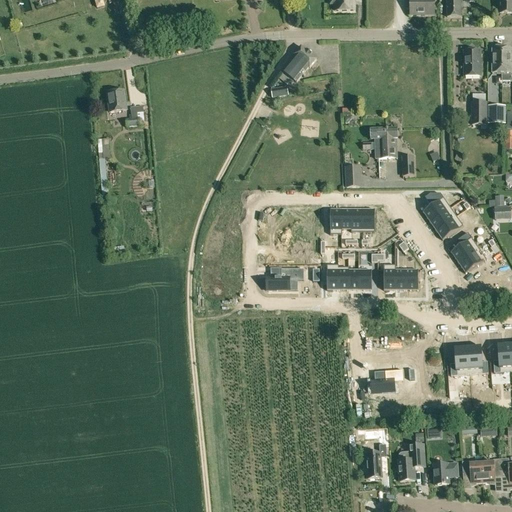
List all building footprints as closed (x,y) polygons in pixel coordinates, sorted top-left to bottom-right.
[(95,0),(89,0),(84,1),(86,14),(97,13),(95,0)] [(335,11),(354,11),(353,0),(330,0),(331,4),(335,4),(335,11)] [(409,0),(410,16),(434,15),(433,0),(409,0)] [(439,0),(440,0),(441,0),(446,0),(447,18),(461,17),(460,0),(439,0)] [(511,0),(499,0),(500,14),(511,14),(511,0)] [(310,55),(307,53),(301,48),(294,56),(295,57),(282,72),(284,74),(279,79),(287,85),(292,80),(296,83),(308,68),(309,69),(316,60),(310,55)] [(492,74),(502,74),(502,48),(492,48),(492,74)] [(502,48),(502,74),(502,82),(510,82),(510,74),(511,74),(511,48),(502,48)] [(480,51),(464,52),(464,77),(481,77),(480,51)] [(271,90),(272,99),(288,97),(287,87),(271,90)] [(126,111),(126,109),(124,91),(107,94),(110,113),(115,113),(126,111)] [(487,126),(487,103),(486,103),(473,103),(471,103),(471,127),(487,126)] [(142,107),(126,109),(126,111),(127,115),(125,115),(126,129),(144,126),(142,107)] [(488,125),(505,125),(505,107),(488,107),(488,125)] [(375,144),(375,150),(375,160),(384,160),(384,146),(386,145),(385,130),(384,130),(370,130),(371,140),(375,140),(375,144)] [(384,146),(384,160),(397,159),(396,139),(397,139),(397,130),(385,130),(386,145),(384,146)] [(102,198),(108,197),(105,160),(103,160),(102,140),(98,141),(102,198)] [(414,177),(413,157),(402,158),(402,177),(414,177)] [(346,189),(361,189),(360,167),(345,168),(346,189)] [(430,224),(447,212),(439,202),(423,213),(430,224)] [(511,220),(510,208),(494,209),(495,222),(511,220)] [(341,231),(341,211),(330,211),(330,231),(341,231)] [(341,231),(352,231),(351,211),(341,211),(341,231)] [(362,231),(362,211),(351,211),(352,231),(362,231)] [(375,231),(375,211),(362,211),(362,231),(375,231)] [(430,224),(436,232),(453,221),(447,212),(430,224)] [(436,232),(442,242),(459,230),(453,221),(436,232)] [(451,254),(458,264),(475,253),(467,242),(451,254)] [(114,258),(124,257),(123,248),(113,249),(114,258)] [(458,264),(466,275),(482,263),(475,253),(458,264)] [(267,279),(267,292),(298,292),(298,291),(289,291),(289,282),(304,282),(304,271),(281,271),(281,278),(266,278),(266,279),(267,279)] [(327,292),(338,292),(338,272),(327,272),(327,292)] [(348,292),(348,272),(338,272),(338,292),(348,292)] [(348,292),(359,292),(359,272),(348,272),(348,292)] [(372,292),(372,272),(359,272),(359,292),(372,292)] [(395,292),(395,272),(384,272),(384,292),(395,292)] [(395,292),(405,292),(405,272),(395,272),(395,292)] [(418,292),(418,272),(405,272),(405,292),(418,292)] [(390,346),(368,348),(369,364),(385,362),(386,366),(402,365),(401,356),(391,356),(390,346)] [(500,369),(511,368),(511,363),(511,346),(498,346),(499,362),(493,363),(494,375),(500,374),(500,369)] [(457,372),(469,372),(468,348),(455,349),(456,365),(450,366),(451,378),(457,377),(457,372)] [(480,348),(468,348),(469,372),(481,371),(482,375),(488,375),(487,363),(481,364),(480,348)] [(386,381),(370,382),(371,382),(372,395),(395,394),(395,393),(394,393),(394,384),(408,383),(407,371),(385,373),(386,381)] [(497,428),(481,430),(481,439),(497,437),(497,428)] [(427,431),(427,440),(442,439),(441,430),(427,431)] [(408,453),(402,454),(399,455),(398,457),(398,462),(399,469),(396,472),(399,475),(400,483),(415,482),(414,469),(425,468),(424,454),(423,445),(408,446),(408,453)] [(382,479),(380,459),(387,459),(386,446),(379,447),(380,455),(366,456),(367,462),(365,462),(365,471),(367,471),(368,480),(382,479)] [(511,486),(511,465),(509,466),(509,460),(501,461),(503,489),(510,489),(510,486),(511,486)] [(482,464),(483,484),(495,484),(495,490),(503,489),(501,461),(493,461),(493,464),(482,464)] [(471,485),(483,484),(482,464),(470,465),(470,463),(462,463),(463,476),(470,475),(471,485)] [(448,465),(434,466),(435,486),(449,485),(448,479),(458,478),(457,465),(448,466),(448,465)]
